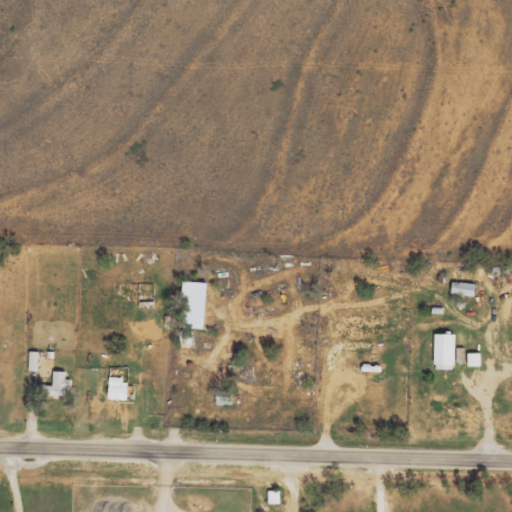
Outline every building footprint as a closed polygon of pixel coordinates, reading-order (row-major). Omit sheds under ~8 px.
[(206,328),(207,281),(182,281),(182,327),(206,328)] [(477,284),(454,281),(453,293),(475,296),(477,284)] [(456,334),(436,333),(435,368),(456,368),(456,334)] [(40,351),(30,351),(30,370),(39,371),(40,351)] [(481,352),(469,353),(469,366),(482,365),(481,352)] [(67,371),(54,371),(54,385),(40,385),(40,396),(72,397),(73,379),(67,379),(67,371)] [(127,399),(127,377),(110,376),(110,399),(127,399)] [(233,405),(233,391),(218,390),(217,404),(233,405)] [(280,503),(280,490),(269,490),(269,503),(280,503)]
